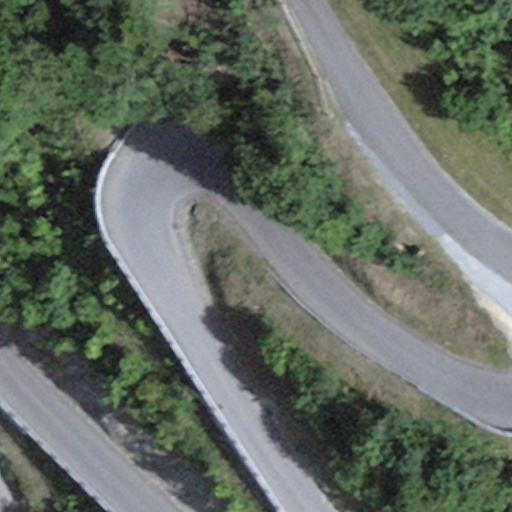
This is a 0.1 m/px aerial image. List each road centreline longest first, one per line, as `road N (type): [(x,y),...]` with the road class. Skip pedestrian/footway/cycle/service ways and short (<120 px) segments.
road 1 (tertiary): [(310,511),(163,273),(134,205),(135,174),(165,148),(205,152),(334,303),(426,366),(511,401)]
road 2 (tertiary): [(511,255),(421,186),(373,123),(306,0)]
road 3 (tertiary): [(0,364),(145,511)]
